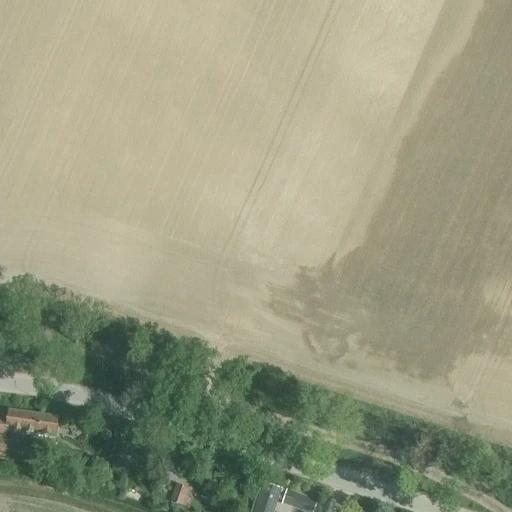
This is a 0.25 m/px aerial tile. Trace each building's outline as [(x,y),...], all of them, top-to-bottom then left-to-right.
[(0,456),(5,457),(8,433),(13,433),(12,443),(24,445),(26,435),(56,439),(58,418),(10,412),(9,420),(0,419),(0,456)] [(264,485),(256,511),(274,511),(281,490),(277,489),(264,485)] [(177,486),(171,504),(189,510),(192,500),(187,498),(190,490),(177,486)] [(287,491),(283,504),(307,511),(312,511),(316,501),(304,497),(300,495),(287,491)] [(235,510),(239,511),(244,511),(248,501),(240,498),(235,510)]
